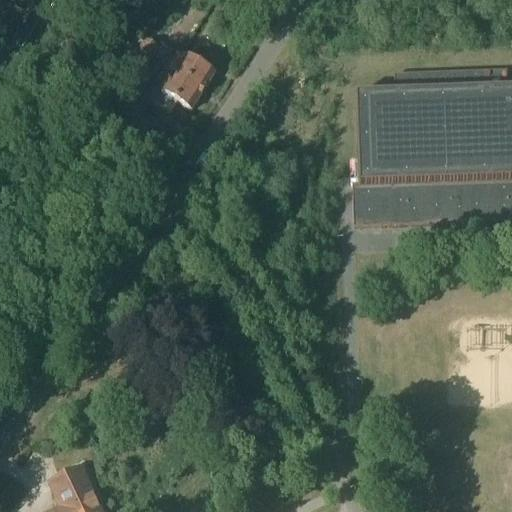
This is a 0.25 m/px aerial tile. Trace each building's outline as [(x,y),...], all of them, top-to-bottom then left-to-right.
[(145,74),(158,53),(144,44),(131,65),(145,74)] [(158,53),(152,62),(165,70),(164,71),(172,77),(172,78),(201,96),(212,78),(188,63),(174,55),(161,46),(158,51),(159,51),(158,53)] [(161,75),(152,89),(166,98),(191,113),(201,96),(172,78),(170,81),(161,75)] [(351,189),(353,232),(511,227),(511,94),(507,95),(506,76),(393,79),(394,98),(356,99),(359,189),(351,189)] [(302,222),(279,230),(287,252),(310,243),(302,222)] [(302,297),(322,284),(307,261),(298,267),(305,278),(294,286),(302,297)] [(319,289),(299,299),(309,321),(330,312),(319,289)] [(98,511),(80,473),(48,488),(59,511),(98,511)]
